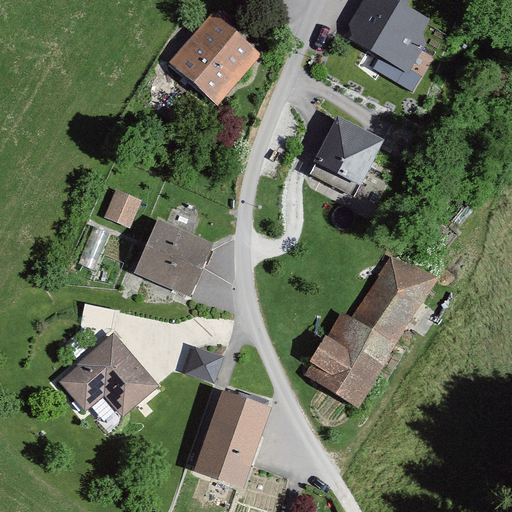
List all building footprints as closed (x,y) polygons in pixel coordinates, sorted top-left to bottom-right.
[(343,0),(329,25),(400,68),(433,14),(409,0),(343,0)] [(262,49),(219,15),(181,62),(225,97),(262,49)] [(318,100),(293,148),(352,179),(377,131),(318,100)] [(106,215),(133,225),(143,197),(116,187),(106,215)] [(214,243),(159,218),(137,266),(193,291),(214,243)] [(428,275),(388,253),(355,313),(342,306),(304,375),(356,404),(428,275)] [(112,329),(56,379),(87,413),(108,395),(124,413),(160,381),(112,329)] [(185,370),(214,380),(224,353),(195,342),(185,370)] [(272,400),(226,386),(200,468),(246,482),(272,400)]
